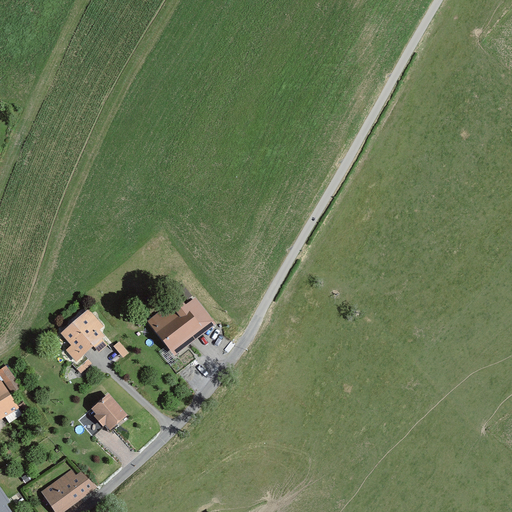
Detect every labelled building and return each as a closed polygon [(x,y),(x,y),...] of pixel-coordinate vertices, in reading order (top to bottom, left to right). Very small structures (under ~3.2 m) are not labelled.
[(158,313),(146,322),(174,358),(218,325),(196,296),(186,304),(182,299),(172,307),(174,310),(163,319),(158,313)] [(88,310),(62,333),(74,346),(68,350),(77,360),(93,346),(99,354),(109,345),(104,340),(106,337),(101,331),(104,327),(88,310)] [(116,345),(123,355),(127,352),(120,342),(116,345)] [(0,418),(17,407),(0,381),(0,418)] [(105,425),(110,431),(128,416),(109,394),(91,409),(96,415),(94,417),(103,427),(105,425)] [(81,472),(77,475),(72,469),(41,492),(56,511),(62,511),(94,488),(81,472)] [(10,502),(0,487),(0,511),(11,511),(6,505),(10,502)]
